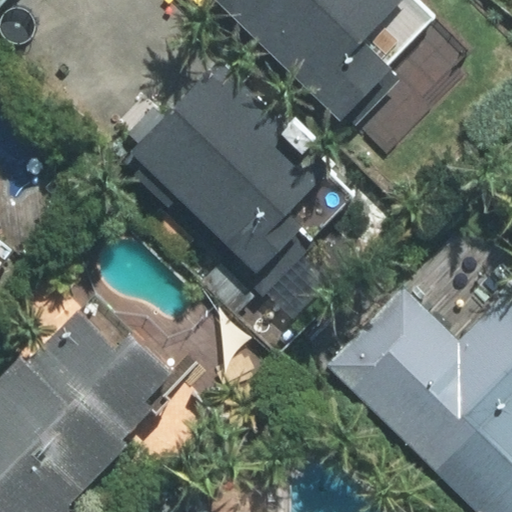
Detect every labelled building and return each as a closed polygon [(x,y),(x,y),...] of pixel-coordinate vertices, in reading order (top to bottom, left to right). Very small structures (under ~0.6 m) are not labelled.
[(204,0),(342,133),(448,23),(424,0),(204,0)] [(144,171),(255,277),(290,241),(299,249),(351,194),(212,61),(165,110),(155,100),(114,143),(144,171)] [(0,269),(11,254),(0,246),(0,269)] [(403,289),(327,365),(474,511),(511,511),(511,283),(455,340),(403,289)] [(70,306),(0,371),(0,511),(57,511),(125,449),(119,443),(157,407),(147,397),(166,379),(129,339),(114,353),(70,306)]
